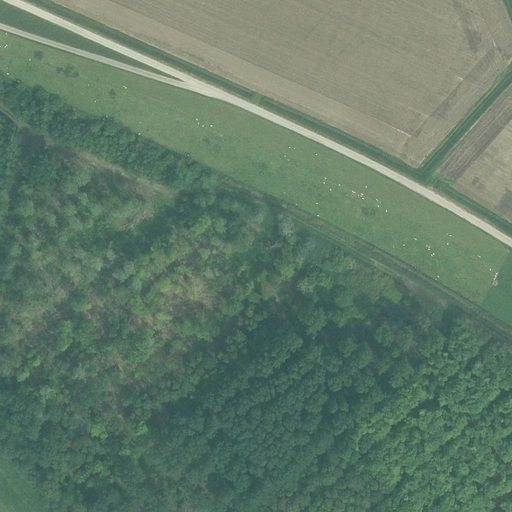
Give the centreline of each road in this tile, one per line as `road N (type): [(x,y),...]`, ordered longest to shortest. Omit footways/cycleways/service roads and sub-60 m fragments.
road 1 (track): [(21,125),(172,191),(220,190),(284,213),(416,281),(511,343)]
road 2 (unclassified): [(511,243),(376,165),(212,90)]
road 3 (unclassified): [(212,90),(8,0)]
road 4 (unclassified): [(212,90),(0,25)]
road 5 (track): [(21,125),(0,328)]
road 6 (track): [(0,376),(102,511)]
